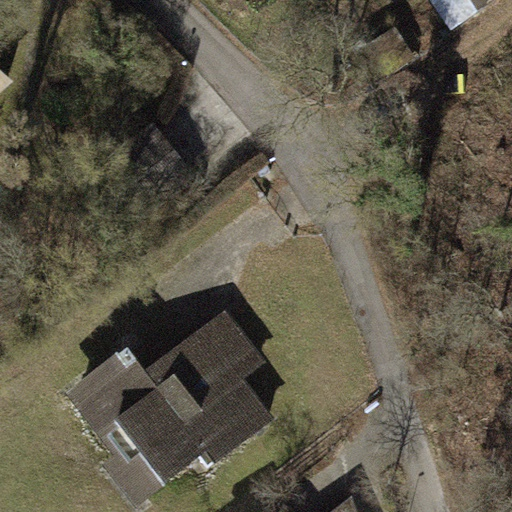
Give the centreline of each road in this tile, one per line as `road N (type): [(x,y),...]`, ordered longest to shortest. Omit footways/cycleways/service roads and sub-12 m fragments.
road 1 (residential): [(164,0),(299,124),(451,511)]
road 2 (track): [(299,124),(444,0)]
